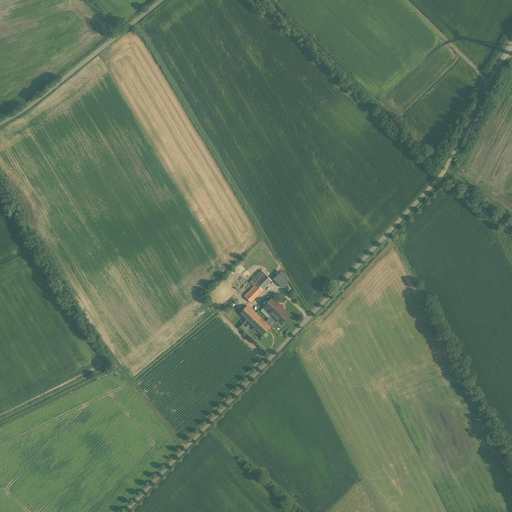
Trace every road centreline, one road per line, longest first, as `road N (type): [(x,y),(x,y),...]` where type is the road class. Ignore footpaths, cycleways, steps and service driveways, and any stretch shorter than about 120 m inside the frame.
road 1 (unclassified): [(125,511),(441,176),(511,40)]
road 2 (unclassified): [(0,122),(162,0)]
road 3 (track): [(186,447),(114,362),(185,333)]
